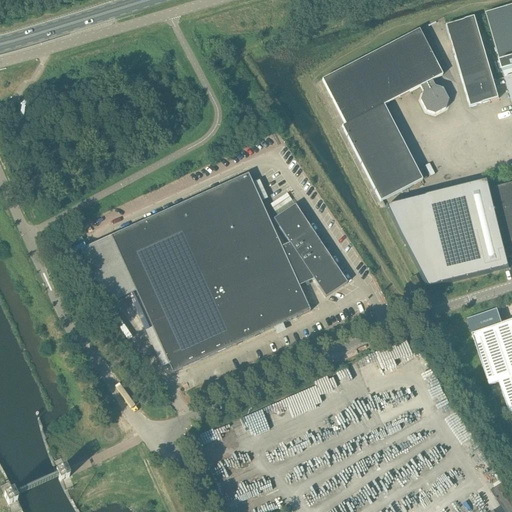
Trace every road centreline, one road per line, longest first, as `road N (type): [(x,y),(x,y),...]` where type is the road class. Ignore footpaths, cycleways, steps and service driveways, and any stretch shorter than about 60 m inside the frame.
road 1 (unknown): [(165,378),(100,268),(95,233),(256,154),(277,160),(364,291)]
road 2 (unknown): [(301,511),(261,462),(257,433),(397,372),(420,382),(475,479),(435,511)]
road 3 (unclassified): [(152,434),(411,316),(511,286)]
road 4 (unclassified): [(152,434),(55,297),(0,174)]
road 5 (unclassified): [(0,64),(220,0)]
road 6 (unknown): [(364,291),(165,378)]
road 7 (primary): [(0,45),(147,0)]
